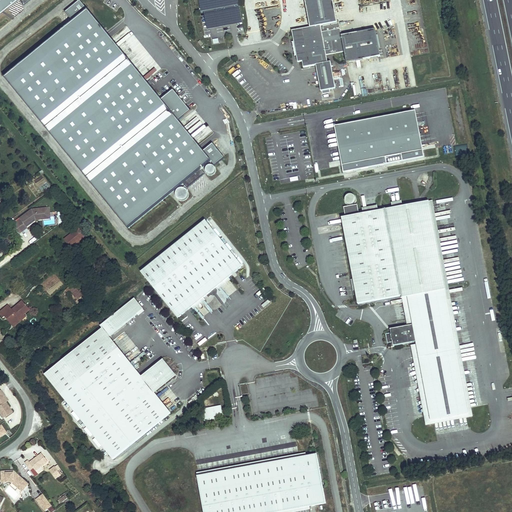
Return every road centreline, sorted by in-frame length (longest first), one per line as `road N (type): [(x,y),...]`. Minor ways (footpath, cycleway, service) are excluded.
road 1 (unclassified): [(168,18),(238,117),(275,266),(309,299),(320,334)]
road 2 (unknown): [(304,120),(433,101),(443,144)]
road 3 (unclassified): [(359,511),(328,377)]
